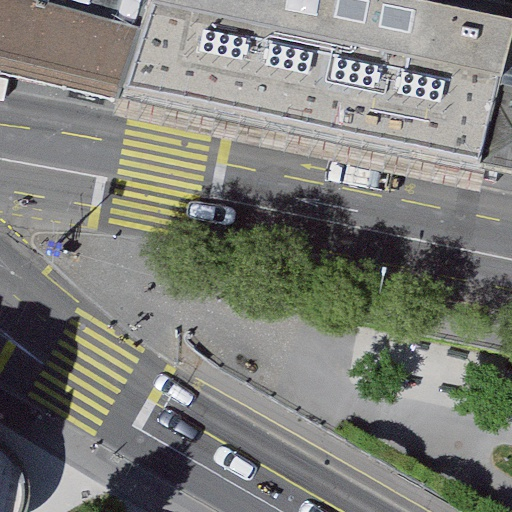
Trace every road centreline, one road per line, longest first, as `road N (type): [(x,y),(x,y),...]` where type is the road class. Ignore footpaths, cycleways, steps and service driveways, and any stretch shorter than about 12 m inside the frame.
road 1 (primary): [(0,175),(159,184),(511,256)]
road 2 (primary): [(0,311),(84,374),(319,511)]
